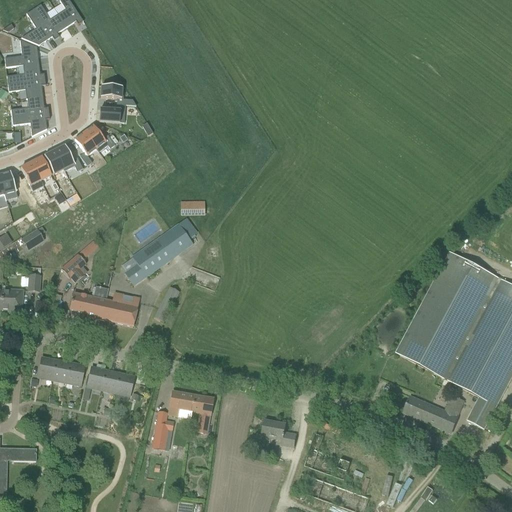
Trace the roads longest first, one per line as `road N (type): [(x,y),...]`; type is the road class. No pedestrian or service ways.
road 1 (residential): [(476,467),(380,414),(16,336)]
road 2 (residential): [(60,131),(53,53),(80,50),(87,59),(82,122)]
